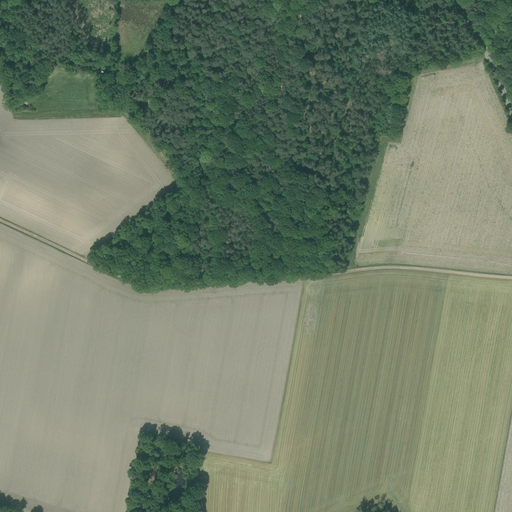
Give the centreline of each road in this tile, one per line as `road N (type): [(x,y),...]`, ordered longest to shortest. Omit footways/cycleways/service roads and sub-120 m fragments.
road 1 (track): [(0,220),(151,287),(375,268),(511,277)]
road 2 (unclassified): [(511,111),(459,0)]
